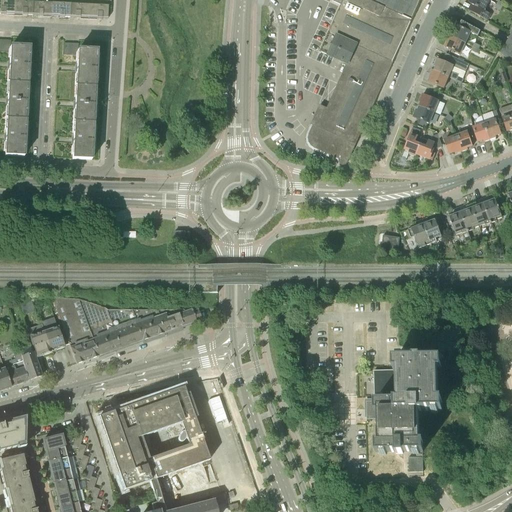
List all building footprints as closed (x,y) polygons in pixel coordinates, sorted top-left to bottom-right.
[(5,15),(13,16),(14,2),(0,0),(0,15),(5,16),(5,15)] [(412,20),(369,0),(332,0),(333,1),(341,4),(330,30),(336,33),(357,43),(357,45),(393,61),(412,20)] [(369,0),(412,20),(420,0),(369,0)] [(490,0),(489,0),(470,0),(469,3),(471,5),(468,11),(487,21),(491,15),(484,12),(490,0)] [(14,2),(13,16),(21,16),(21,17),(26,17),(26,16),(31,16),(32,3),(14,2)] [(32,3),(31,16),(35,17),(35,18),(42,18),(42,17),(51,17),(51,4),(32,3)] [(51,4),(51,17),(59,18),(59,19),(63,19),(64,18),(69,18),(70,5),(51,4)] [(88,19),(89,6),(70,5),(69,18),(75,19),(74,20),(79,20),(79,19),(88,19)] [(108,7),(89,6),(88,19),(96,20),(96,21),(101,21),(101,20),(107,21),(108,7)] [(452,37),(466,44),(471,33),(478,36),(480,32),(461,21),(458,27),(455,26),(452,32),(453,33),(452,37)] [(336,33),(326,55),(348,64),(334,96),(370,112),(393,61),(357,45),(357,43),(336,33)] [(466,44),(452,37),(449,42),(448,41),(445,47),(461,55),(466,44)] [(505,58),(511,47),(506,43),(500,53),(505,58)] [(29,48),(10,47),(10,52),(9,84),(27,85),(29,48)] [(97,51),(78,50),(78,55),(76,87),(95,88),(97,51)] [(456,80),(462,83),(464,80),(458,77),(459,75),(451,72),(453,67),(465,72),(469,64),(456,59),(445,54),(442,62),(437,60),(434,66),(436,67),(434,72),(448,78),(456,80)] [(448,78),(434,72),(432,76),(431,75),(428,82),(444,89),(448,78)] [(27,85),(9,84),(7,120),(25,120),(27,85)] [(74,123),(93,124),(95,88),(76,87),(74,123)] [(437,93),(430,90),(428,96),(434,98),(437,93)] [(370,112),(334,96),(328,109),(320,106),(316,116),(312,125),(314,126),(311,134),(310,137),(310,140),(310,142),(311,144),(313,146),(315,148),(316,149),(340,159),(340,160),(340,162),(340,163),(341,164),(343,165),(344,165),(346,165),(348,163),(370,112)] [(421,103),(419,107),(434,113),(438,102),(422,96),(420,102),(421,103)] [(507,133),(511,131),(511,105),(499,109),(507,133)] [(434,113),(419,107),(418,111),(416,110),(413,118),(429,124),(434,113)] [(446,117),(450,122),(456,115),(452,111),(446,117)] [(484,124),(490,141),(496,139),(495,137),(501,135),(496,121),(500,119),(498,115),(496,111),(492,112),(495,120),(484,124)] [(25,120),(7,120),(5,155),(24,156),(25,120)] [(73,159),(91,160),(93,124),(74,123),(73,159)] [(490,141),(484,124),(473,128),(478,143),(483,141),(484,143),(490,141)] [(416,157),(417,155),(422,142),(417,140),(420,131),(412,128),(405,150),(410,152),(409,154),(416,157)] [(455,137),(461,153),(468,151),(467,149),(472,147),(467,133),(455,137)] [(461,153),(455,137),(444,140),(449,155),(455,153),(455,155),(461,153)] [(422,142),(417,155),(430,160),(433,161),(436,154),(432,153),(434,150),(432,150),(434,144),(429,142),(430,140),(424,138),(422,142)] [(434,142),(434,144),(437,150),(442,147),(439,138),(434,139),(434,142)] [(486,197),(481,199),(490,223),(496,221),(496,220),(501,218),(494,200),(488,203),(486,197)] [(490,223),(481,199),(477,201),(479,206),(471,209),(478,227),(484,224),(484,225),(490,223)] [(478,227),(471,209),(466,211),(464,206),(459,208),(467,232),(473,230),(473,229),(478,227)] [(467,232),(459,208),(453,210),(455,216),(449,218),(456,235),(461,233),(462,234),(467,232)] [(428,218),(421,221),(430,244),(436,242),(435,240),(441,238),(434,220),(430,222),(428,218)] [(430,244),(421,221),(416,223),(417,227),(407,231),(410,238),(414,237),(418,248),(430,244)] [(465,243),(471,241),(467,232),(462,234),(465,243)] [(398,248),(400,238),(383,236),(382,246),(398,248)] [(99,356),(77,300),(52,297),(76,364),(99,356)] [(30,301),(29,298),(16,303),(21,317),(34,313),(31,301),(30,301)] [(141,341),(130,310),(120,310),(107,309),(78,300),(77,300),(99,356),(141,341)] [(184,310),(155,310),(163,333),(201,320),(198,310),(192,311),(191,309),(184,312),(184,310)] [(154,337),(144,310),(130,310),(141,341),(141,342),(154,337)] [(163,334),(163,333),(155,310),(144,310),(154,337),(163,334)] [(43,332),(44,331),(51,352),(64,347),(54,318),(40,323),(43,332)] [(44,331),(43,332),(36,334),(34,327),(27,330),(37,358),(51,353),(51,352),(44,331)] [(28,381),(23,367),(20,352),(18,346),(13,347),(14,350),(12,351),(15,359),(9,361),(10,364),(3,366),(4,370),(10,388),(28,381)] [(23,367),(28,381),(42,377),(33,353),(25,356),(23,350),(20,352),(23,367)] [(373,402),(366,402),(367,414),(367,420),(381,420),(381,442),(375,442),(376,453),(398,452),(398,454),(403,454),(403,452),(416,452),(416,458),(408,458),(409,473),(423,473),(422,442),(417,442),(416,411),(441,411),(441,401),(435,401),(435,370),(441,370),(441,360),(421,361),(421,358),(416,358),(416,361),(393,361),(393,371),(373,372),(373,402)] [(0,391),(10,388),(4,370),(0,371),(0,391)] [(117,412),(112,413),(98,419),(100,426),(123,491),(149,482),(153,494),(159,492),(156,480),(209,461),(207,455),(185,394),(183,388),(117,412)] [(23,420),(0,426),(0,451),(17,448),(16,446),(23,444),(23,420)] [(46,452),(64,447),(60,431),(50,434),(52,439),(43,441),(46,452)] [(73,445),(79,447),(79,448),(80,445),(83,436),(77,433),(73,445)] [(76,457),(82,459),(83,456),(86,447),(80,445),(79,448),(79,447),(76,457)] [(67,459),(64,447),(46,452),(48,463),(67,459)] [(36,511),(22,456),(0,461),(0,463),(2,470),(0,470),(0,472),(5,490),(7,490),(11,507),(9,508),(10,511),(36,511)] [(89,458),(83,456),(82,459),(79,468),(85,470),(89,458)] [(67,459),(48,463),(51,474),(70,470),(67,459)] [(84,478),(90,480),(91,477),(94,468),(88,466),(84,478)] [(70,470),(51,474),(54,485),(72,481),(70,470)] [(87,489),(92,491),(93,491),(94,488),(97,479),(91,477),(90,480),(87,489)] [(72,481),(54,485),(57,496),(75,492),(72,481)] [(89,500),(95,502),(96,499),(99,490),(94,488),(93,491),(92,491),(89,500)] [(153,511),(215,511),(213,503),(190,509),(188,503),(185,488),(175,490),(160,494),(159,492),(153,494),(156,503),(151,504),(153,511)] [(75,492),(57,496),(59,507),(78,503),(75,492)] [(92,511),(95,511),(98,511),(99,510),(102,501),(96,499),(95,502),(92,511)] [(80,511),(78,503),(59,507),(60,511),(80,511)]
